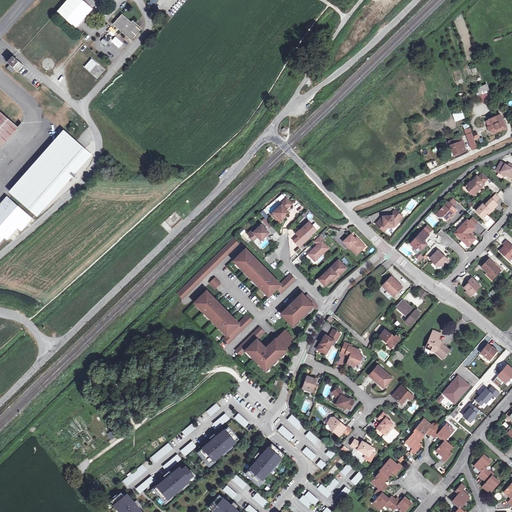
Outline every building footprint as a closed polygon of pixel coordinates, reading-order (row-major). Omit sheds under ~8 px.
[(92,9),(81,0),(66,0),(56,11),(75,28),(92,9)] [(122,14),(113,24),(121,31),(122,29),(131,37),(134,33),(136,34),(140,29),(134,24),(135,22),(133,20),(131,22),(122,14)] [(18,71),(23,65),(13,56),(8,63),(10,64),(6,68),(13,73),(16,70),(18,71)] [(92,58),(84,67),(89,72),(97,64),(92,58)] [(96,78),(105,70),(99,64),(91,73),(96,78)] [(475,88),(479,102),(488,100),(487,95),(491,94),(488,84),(475,88)] [(461,110),(452,113),(455,121),(464,118),(461,110)] [(0,149),(19,129),(0,111),(0,149)] [(499,122),(502,129),(506,127),(501,114),(497,116),(499,122)] [(499,122),(497,116),(489,119),(491,125),(499,122)] [(499,122),(491,125),(484,128),(487,136),(503,129),(502,129),(499,122)] [(36,213),(38,214),(90,155),(75,142),(71,138),(63,132),(11,191),(36,213)] [(465,134),(471,149),(477,147),(471,132),(465,134)] [(455,139),(449,141),(454,155),(465,151),(463,146),(458,148),(457,143),(455,139)] [(511,165),(510,167),(507,166),(501,162),(496,171),(500,173),(501,171),(505,173),(511,177),(511,165)] [(471,189),(469,191),(474,195),(484,184),(481,181),(483,179),(485,181),(488,178),(483,173),(480,176),(481,177),(480,179),(477,176),(471,182),(470,182),(467,185),(471,189)] [(32,218),(7,196),(0,203),(0,242),(5,238),(7,240),(18,228),(22,231),(33,218),(32,218)] [(487,213),(489,210),(491,212),(498,204),(495,202),(492,199),(491,198),(485,205),(483,204),(476,211),(483,217),(487,213)] [(284,216),(288,212),(286,209),(292,204),(286,199),(281,204),(281,205),(271,214),(275,219),(278,217),(281,220),(285,217),(284,216)] [(452,216),(457,210),(452,206),(449,203),(448,202),(436,214),(438,216),(443,216),(447,220),(450,217),(452,216)] [(383,216),(376,224),(382,229),(384,227),(389,226),(390,227),(395,227),(403,217),(396,212),(393,215),(390,216),(383,216)] [(473,217),(469,221),(473,226),(478,221),(473,217)] [(488,229),(495,222),(490,217),(483,224),(488,229)] [(265,218),(262,221),(269,228),(272,225),(265,218)] [(467,220),(455,233),(468,246),(476,238),(470,233),(475,228),(473,226),(469,221),(467,220)] [(299,236),(294,241),(299,247),(311,236),(310,235),(316,230),(309,222),(304,227),(296,234),(299,236)] [(252,230),(248,234),(254,240),(258,236),(259,238),(263,239),(269,233),(262,224),(254,232),(252,230)] [(423,241),(425,239),(425,238),(428,234),(423,229),(419,233),(420,234),(419,234),(410,244),(416,249),(418,246),(421,249),(427,244),(425,242),(423,241)] [(351,234),(343,241),(349,248),(350,248),(356,254),(363,248),(360,245),(362,243),(359,239),(357,241),(355,238),(351,234)] [(320,236),(314,241),(317,245),(309,252),(316,260),(322,255),(329,248),(322,241),(324,239),(320,236)] [(239,244),(233,238),(177,293),(183,299),(239,244)] [(511,245),(507,240),(503,244),(506,247),(504,249),(503,247),(500,251),(510,261),(511,258),(511,245)] [(246,272),(258,284),(259,282),(264,288),(263,289),(269,295),(272,292),(273,292),(277,288),(279,291),(282,293),(288,287),(296,279),(290,274),(287,277),(282,282),(279,284),(274,279),(272,280),(267,274),(268,273),(257,261),(256,262),(250,257),(251,256),(246,250),(242,253),(238,257),(235,261),(241,266),(242,265),(247,271),(246,272)] [(435,261),(440,266),(444,266),(449,261),(438,250),(430,258),(433,262),(434,262),(435,261)] [(316,260),(309,252),(308,254),(315,261),(316,260)] [(487,272),(493,278),(500,271),(494,265),(495,264),(489,259),(481,267),(487,272)] [(339,260),(335,264),(338,264),(341,266),(341,270),(332,278),(334,280),(347,268),(339,260)] [(335,264),(319,279),(325,285),(332,278),(341,270),(341,266),(338,264),(335,264)] [(215,277),(209,283),(215,289),(221,283),(215,277)] [(391,277),(382,286),(393,296),(402,287),(391,277)] [(467,290),(472,295),(480,286),(472,278),(469,281),(470,282),(464,287),(467,290)] [(429,294),(425,291),(420,297),(424,300),(429,294)] [(199,299),(196,302),(202,308),(203,307),(208,313),(207,314),(219,326),(220,324),(223,327),(221,328),(227,334),(238,324),(232,318),(231,319),(228,316),(229,315),(218,303),(217,304),(211,299),(212,298),(207,292),(203,295),(199,299)] [(291,305),(282,314),(290,322),(293,324),(312,305),(316,309),(318,307),(318,306),(318,305),(317,304),(316,302),(308,294),(305,298),(302,295),(293,303),(294,303),(291,306),(291,305)] [(415,311),(402,300),(396,307),(408,318),(405,322),(410,326),(419,315),(419,314),(415,311)] [(227,334),(223,338),(228,344),(253,320),(247,314),(245,317),(238,324),(227,334)] [(260,327),(236,351),(241,356),(247,350),(266,369),(285,350),(284,349),(290,343),(289,341),(292,338),(285,331),(279,337),(277,335),(274,338),(276,340),(266,349),(257,340),(265,332),(260,327)] [(334,345),(341,333),(333,329),(329,337),(325,335),(317,349),(326,354),(331,344),(334,345)] [(395,337),(393,335),(385,329),(380,336),(389,344),(391,342),(394,344),(396,342),(399,339),(400,338),(396,335),(395,337)] [(441,342),(441,341),(440,340),(438,339),(440,333),(433,330),(425,348),(430,350),(432,349),(435,351),(443,358),(450,351),(443,344),(441,342)] [(481,352),(488,344),(485,341),(478,350),(481,352)] [(496,350),(488,344),(481,352),(481,353),(489,359),(496,350)] [(349,346),(346,354),(350,356),(351,358),(349,359),(347,363),(354,366),(359,364),(362,355),(359,354),(360,350),(349,346)] [(432,349),(430,350),(435,352),(443,359),(443,358),(435,351),(432,349)] [(377,382),(378,380),(386,386),(392,378),(378,365),(369,375),(377,382)] [(498,376),(504,381),(506,383),(511,376),(511,368),(507,365),(498,376)] [(317,379),(307,376),(303,388),(312,392),(317,379)] [(453,397),(450,400),(454,403),(470,386),(464,381),(463,382),(461,381),(462,379),(458,376),(445,391),(453,397)] [(504,381),(498,376),(493,382),(498,387),(504,381)] [(378,380),(377,382),(384,388),(386,386),(378,380)] [(327,397),(332,387),(326,384),(322,395),(327,397)] [(401,386),(396,392),(399,395),(395,398),(401,404),(407,397),(410,393),(401,386)] [(486,389),(476,401),(481,405),(484,402),(486,403),(493,395),(496,397),(499,393),(492,386),(488,390),(486,389)] [(350,409),(354,401),(350,399),(350,400),(343,396),(344,394),(339,388),(333,392),(337,398),(339,399),(336,404),(345,409),(346,407),(350,409)] [(445,391),(443,393),(450,400),(453,397),(445,391)] [(208,418),(219,409),(215,403),(204,413),(208,418)] [(479,410),(471,403),(466,409),(468,411),(466,413),(463,416),(470,422),(478,414),(476,413),(479,410)] [(458,406),(451,415),(454,417),(461,409),(458,406)] [(387,416),(383,412),(378,419),(382,422),(377,428),(383,433),(384,434),(393,423),(386,418),(387,416)] [(246,431),(250,426),(237,414),(232,419),(246,431)] [(210,435),(227,420),(223,415),(205,429),(210,435)] [(296,431),(301,426),(290,416),(285,422),(296,431)] [(339,435),(340,434),(346,427),(334,417),(331,417),(329,420),(329,421),(327,423),(334,429),(333,430),(339,435)] [(431,434),(437,427),(433,424),(432,425),(424,419),(414,431),(415,431),(421,437),(425,432),(427,431),(431,434)] [(442,437),(445,440),(454,430),(447,423),(441,430),(437,427),(431,434),(435,437),(436,435),(438,434),(442,437)] [(195,429),(191,424),(180,433),(184,438),(195,429)] [(288,444),(294,437),(281,426),(275,433),(288,444)] [(346,427),(340,434),(341,435),(344,432),(348,435),(352,430),(347,426),(346,427)] [(211,465),(240,440),(229,428),(200,452),(211,465)] [(390,444),(399,433),(393,428),(384,439),(390,444)] [(421,437),(415,431),(406,442),(413,449),(411,451),(414,453),(421,446),(417,443),(419,442),(422,438),(421,437)] [(314,446),(318,441),(307,432),(303,436),(314,446)] [(355,439),(351,446),(367,455),(369,456),(372,452),(374,448),(362,441),(361,443),(355,439)] [(445,440),(444,442),(436,451),(439,454),(443,457),(442,459),(445,462),(451,455),(448,452),(449,451),(453,446),(445,440)] [(196,447),(191,442),(179,453),(183,458),(196,447)] [(171,449),(166,444),(147,460),(152,466),(171,449)] [(264,479),(284,457),(272,446),(252,468),(264,479)] [(311,462),(315,456),(305,447),(300,452),(311,462)] [(328,460),(333,454),(328,450),(323,455),(328,460)] [(372,452),(369,456),(367,455),(365,459),(369,461),(371,461),(375,454),(372,452)] [(180,460),(175,454),(159,468),(164,474),(180,460)] [(485,468),(487,466),(491,461),(484,454),(474,465),(482,472),(479,475),(483,479),(484,477),(489,472),(485,468)] [(380,470),(381,471),(387,477),(391,472),(393,470),(396,473),(402,466),(399,463),(398,465),(390,458),(380,470)] [(319,471),(324,465),(319,460),(314,466),(319,471)] [(344,476),(352,466),(347,462),(338,472),(344,476)] [(146,471),(141,465),(123,480),(128,486),(146,471)] [(167,501),(193,480),(183,467),(156,488),(167,501)] [(488,480),(486,482),(482,486),(490,493),(500,482),(492,475),(494,474),(490,470),(489,472),(484,477),(488,480)] [(387,477),(381,471),(372,482),(379,488),(376,492),(380,495),(382,493),(386,488),(382,485),(383,484),(388,477),(387,477)] [(354,486),(363,476),(358,472),(349,482),(354,486)] [(154,481),(150,476),(133,491),(137,495),(154,481)] [(251,490),(235,476),(230,481),(246,496),(251,490)] [(329,493),(338,483),(333,479),(324,489),(320,485),(316,490),(326,498),(330,494),(329,493)] [(460,507),(469,496),(462,490),(465,486),(462,484),(456,491),(459,493),(452,501),(460,507)] [(237,495),(226,486),(221,491),(232,501),(237,495)] [(341,501),(350,490),(345,486),(336,497),(341,501)] [(145,511),(130,491),(116,503),(122,511),(145,511)] [(317,500),(308,492),(303,497),(302,496),(297,501),(306,508),(311,502),(313,504),(317,500)] [(267,503),(255,493),(250,499),(262,509),(267,503)] [(389,507),(396,500),(392,496),(389,499),(382,493),(380,495),(373,503),(380,510),(384,506),(386,503),(389,507)] [(217,511),(242,511),(225,497),(215,509),(217,511)] [(396,500),(389,507),(393,510),(396,507),(401,511),(404,511),(412,503),(405,497),(401,501),(399,503),(396,500)]
